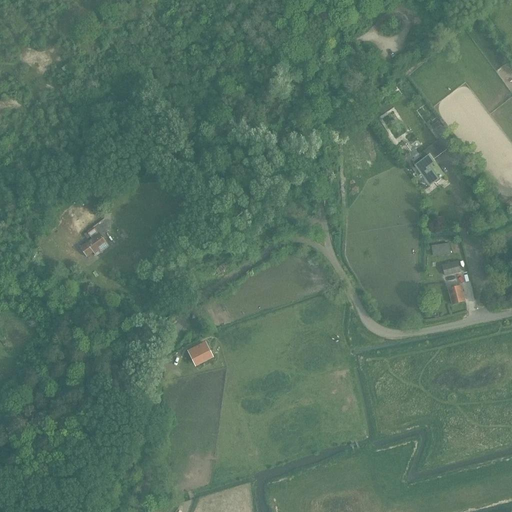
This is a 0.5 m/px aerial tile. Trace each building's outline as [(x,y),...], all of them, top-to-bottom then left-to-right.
[(439,123),(431,128),(434,132),(442,127),(439,123)] [(421,157),(413,163),(429,186),(444,175),(433,160),(447,150),(439,140),(419,154),(421,157)] [(93,227),(87,232),(90,237),(97,232),(93,227)] [(92,239),(80,248),(86,257),(93,251),(96,256),(109,246),(99,233),(98,234),(97,232),(90,237),(92,239)] [(448,243),(431,246),(433,257),(450,254),(448,243)] [(460,272),(457,261),(442,265),(445,276),(460,272)] [(448,289),(452,305),(465,302),(461,286),(448,289)] [(200,314),(208,331),(215,328),(207,310),(200,314)] [(196,348),(189,352),(194,362),(205,357),(204,355),(209,352),(205,344),(200,346),(200,345),(196,347),(196,348)]
